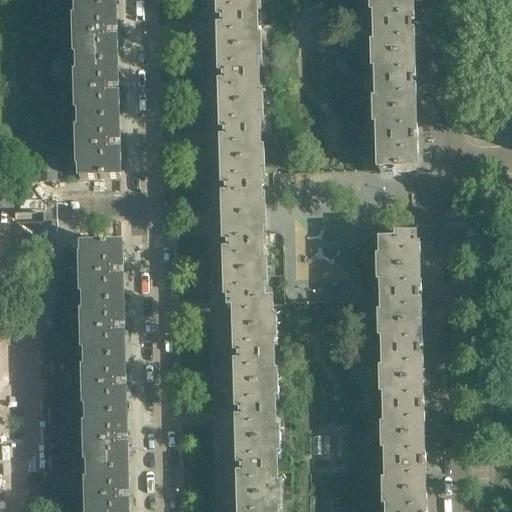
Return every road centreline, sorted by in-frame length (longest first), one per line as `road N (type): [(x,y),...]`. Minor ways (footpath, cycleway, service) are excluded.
road 1 (residential): [(160,511),(147,0)]
road 2 (residential): [(458,511),(450,189)]
road 3 (residential): [(450,189),(445,0)]
